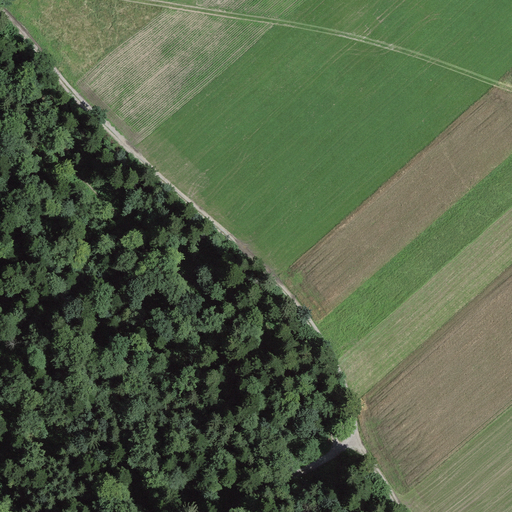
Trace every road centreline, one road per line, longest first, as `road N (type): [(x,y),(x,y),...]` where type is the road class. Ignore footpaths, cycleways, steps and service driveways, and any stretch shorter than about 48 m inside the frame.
road 1 (track): [(350,442),(331,362),(300,309),(45,78),(0,22)]
road 2 (track): [(152,0),(337,31),(511,80)]
